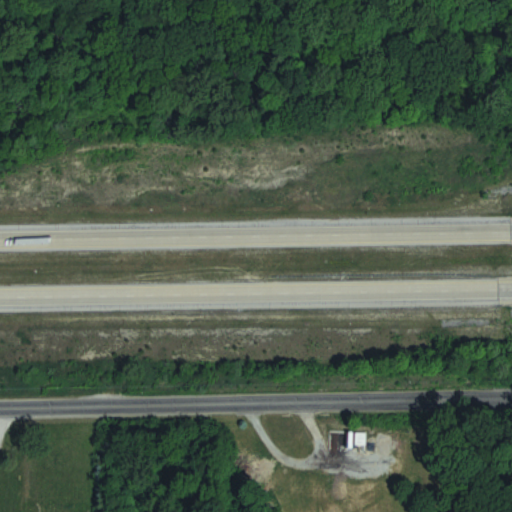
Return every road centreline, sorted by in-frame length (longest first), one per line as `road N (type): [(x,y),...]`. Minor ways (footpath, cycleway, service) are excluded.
road 1 (residential): [(0,412),(511,400)]
road 2 (trunk): [(0,299),(511,290)]
road 3 (trunk): [(511,230),(0,238)]
